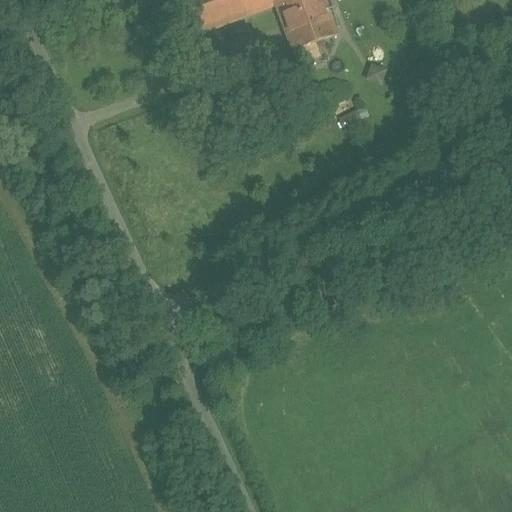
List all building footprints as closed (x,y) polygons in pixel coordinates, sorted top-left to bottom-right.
[(274,0),(181,0),(195,36),(276,5),(274,0)] [(274,0),(276,5),(294,52),(337,36),(323,0),(274,0)] [(299,64),(322,57),(318,44),(295,51),(299,64)] [(371,65),(366,81),(382,86),(387,70),(371,65)] [(346,133),(371,120),(364,106),(339,119),(346,133)]
